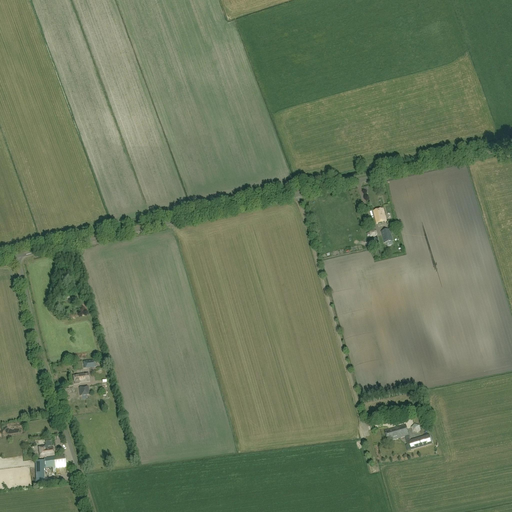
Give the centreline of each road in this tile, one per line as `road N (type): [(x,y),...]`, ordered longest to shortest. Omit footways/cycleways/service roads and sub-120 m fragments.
road 1 (unclassified): [(16,257),(511,146)]
road 2 (unclassified): [(90,511),(16,257)]
road 3 (unknown): [(298,193),(364,430)]
